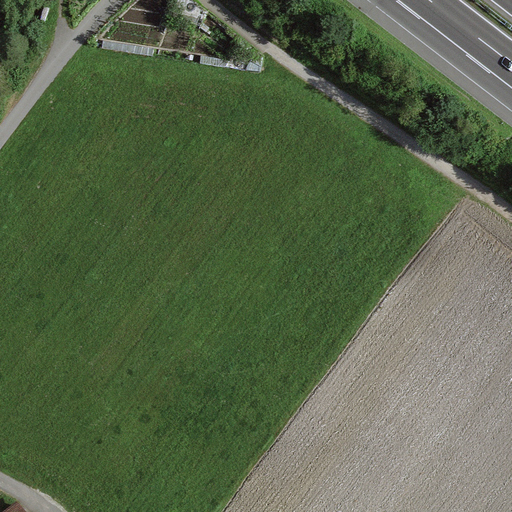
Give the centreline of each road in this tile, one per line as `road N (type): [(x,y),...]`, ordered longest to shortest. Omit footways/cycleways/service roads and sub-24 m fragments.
road 1 (track): [(208,0),(511,217)]
road 2 (unclassified): [(119,0),(66,51),(0,137)]
road 3 (motorway): [(383,0),(511,98)]
